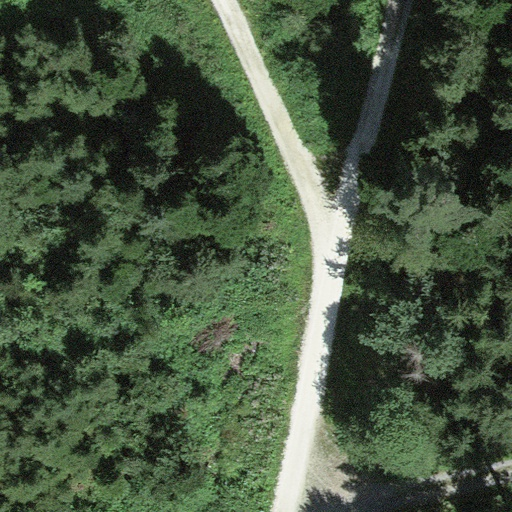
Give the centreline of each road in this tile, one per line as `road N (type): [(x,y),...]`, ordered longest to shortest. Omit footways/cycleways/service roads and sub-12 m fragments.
road 1 (track): [(281,511),(335,207),(393,0)]
road 2 (track): [(335,207),(230,0)]
road 3 (track): [(302,511),(511,460)]
